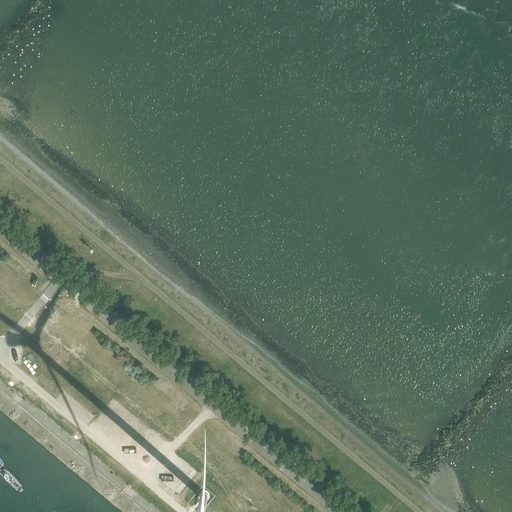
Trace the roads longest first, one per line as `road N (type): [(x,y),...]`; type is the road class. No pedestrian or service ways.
road 1 (tertiary): [(343,511),(62,281)]
road 2 (unclassified): [(143,479),(0,357)]
